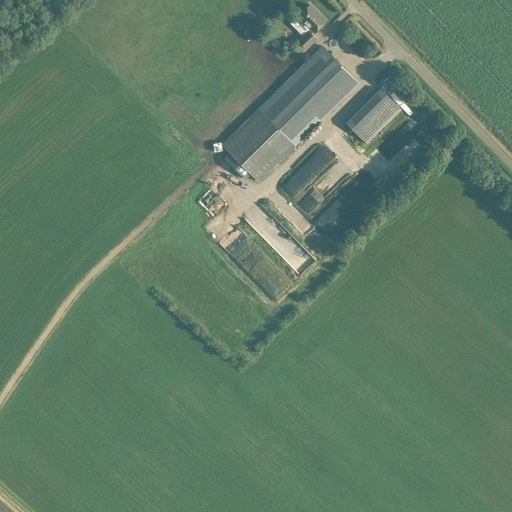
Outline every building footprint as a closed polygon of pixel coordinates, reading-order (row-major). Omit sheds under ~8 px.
[(314,32),(318,28),(325,21),(309,4),(302,11),(298,16),(310,28),(308,30),(298,40),(307,49),(316,38),(311,33),(313,31),(314,32)] [(292,13),(284,20),(296,33),(304,26),(292,13)] [(257,181),(351,88),(358,81),(323,46),(222,145),(229,152),(224,157),(245,178),(250,173),(257,181)] [(366,143),(394,116),(401,109),(380,88),(345,122),(366,143)] [(386,130),(390,135),(396,131),(393,125),(386,130)] [(397,139),(406,151),(420,141),(410,129),(397,139)] [(272,186),(284,198),(318,168),(306,155),(272,186)] [(314,179),(291,204),(302,214),(325,190),(314,179)] [(307,221),(321,234),(357,198),(344,185),(307,221)] [(232,259),(248,243),(230,224),(213,240),(232,259)]
